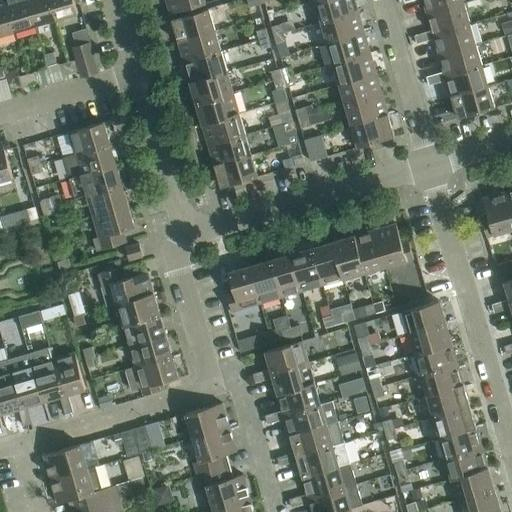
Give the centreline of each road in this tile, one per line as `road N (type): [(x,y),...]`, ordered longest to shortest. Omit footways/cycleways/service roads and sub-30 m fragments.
road 1 (residential): [(511,457),(431,167)]
road 2 (residential): [(431,167),(219,229),(191,226)]
road 3 (residential): [(19,443),(212,387)]
road 4 (residential): [(431,167),(383,0)]
road 5 (residential): [(212,387),(178,267),(191,226)]
road 6 (residential): [(191,226),(178,208),(137,74)]
road 7 (residential): [(275,511),(243,401),(230,388),(212,387)]
road 8 (residential): [(0,114),(137,74)]
